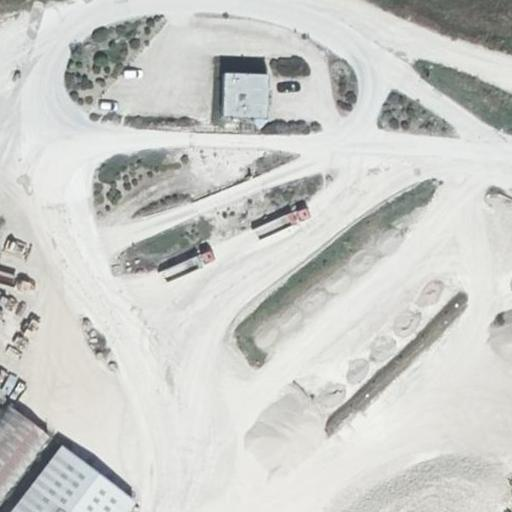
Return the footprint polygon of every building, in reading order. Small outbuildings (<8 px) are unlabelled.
[(110,22),(146,12),(142,0),(140,0),(107,10),(110,22)] [(255,86),(212,82),(208,126),(252,130),(255,86)] [(53,116),(63,112),(53,88),(43,92),(53,116)] [(444,284),(479,292),(487,258),(452,250),(444,284)] [(0,408),(0,487),(37,440),(0,408)] [(113,511),(121,502),(50,446),(0,511),(113,511)]
